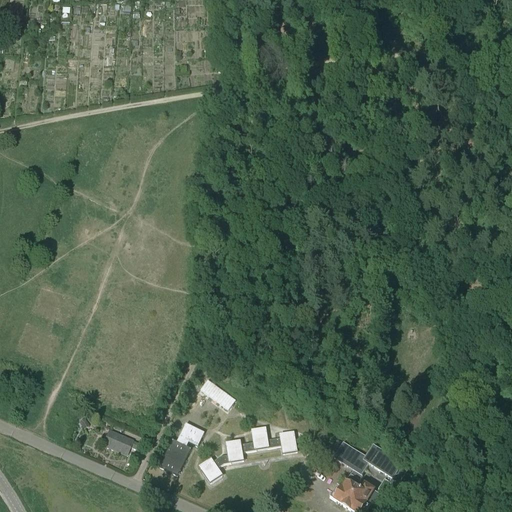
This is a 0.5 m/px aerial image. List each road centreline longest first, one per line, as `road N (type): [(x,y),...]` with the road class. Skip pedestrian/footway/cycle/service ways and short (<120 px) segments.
road 1 (track): [(133,485),(192,366),(229,90)]
road 2 (track): [(229,90),(0,131)]
road 3 (residential): [(195,511),(0,425)]
